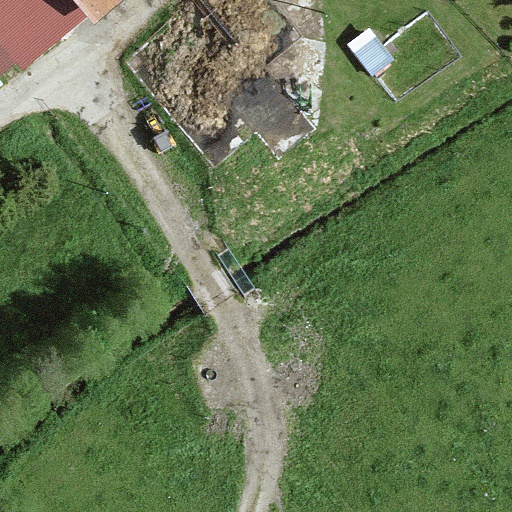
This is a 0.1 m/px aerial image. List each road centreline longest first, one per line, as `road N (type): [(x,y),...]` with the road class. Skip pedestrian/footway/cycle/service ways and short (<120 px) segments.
road 1 (track): [(65,65),(199,262),(268,388),(267,447),(252,511)]
road 2 (track): [(138,0),(0,111)]
